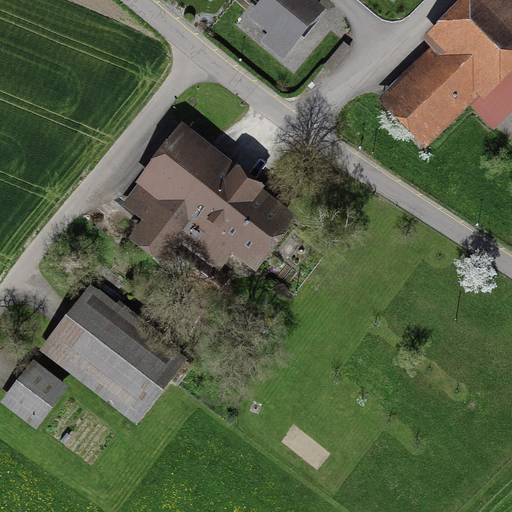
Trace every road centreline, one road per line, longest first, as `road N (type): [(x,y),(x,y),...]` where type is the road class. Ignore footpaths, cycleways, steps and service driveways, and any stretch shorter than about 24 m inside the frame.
road 1 (residential): [(511,266),(198,61)]
road 2 (unclassified): [(0,301),(28,253),(198,61)]
